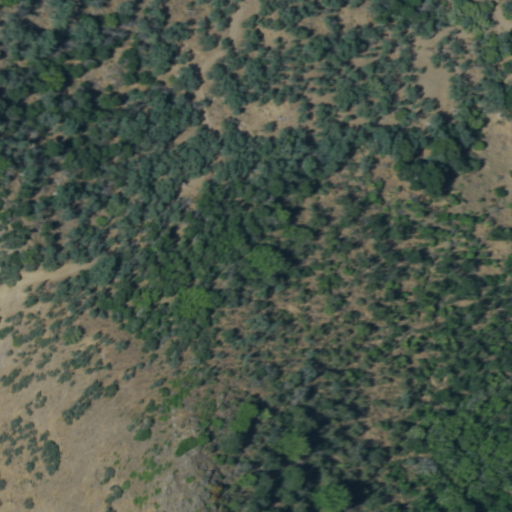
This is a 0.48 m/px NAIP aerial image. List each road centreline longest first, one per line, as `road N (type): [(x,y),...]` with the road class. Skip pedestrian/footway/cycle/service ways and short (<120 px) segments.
road 1 (track): [(233,0),(223,50),(200,64),(185,191),(99,257)]
road 2 (track): [(0,315),(18,284),(99,257)]
